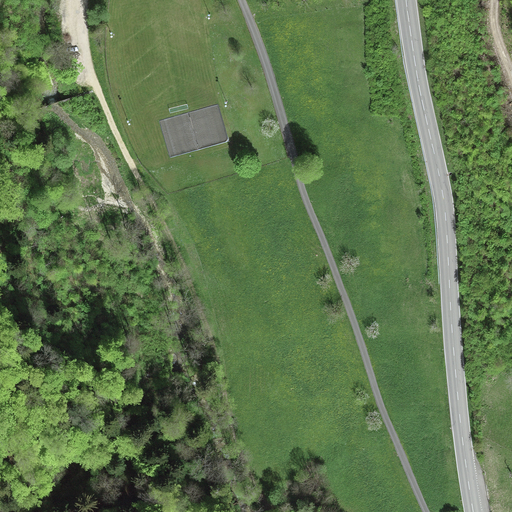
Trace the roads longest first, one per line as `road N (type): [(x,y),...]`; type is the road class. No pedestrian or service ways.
road 1 (track): [(241,0),(308,208),(426,511)]
road 2 (primary): [(405,0),(444,215),(473,511)]
road 3 (track): [(270,511),(253,482),(200,301),(97,88)]
